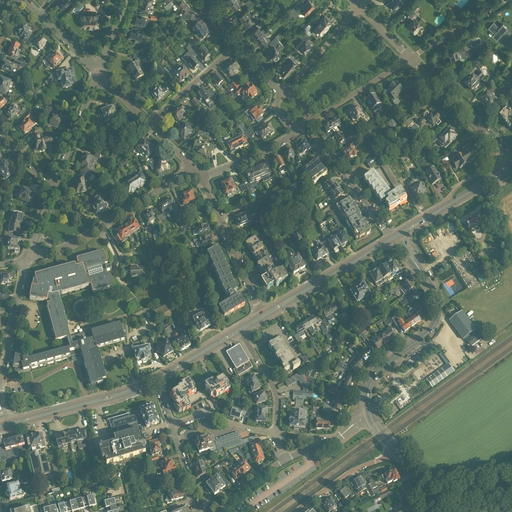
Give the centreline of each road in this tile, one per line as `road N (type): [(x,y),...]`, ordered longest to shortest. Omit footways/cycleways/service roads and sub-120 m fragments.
road 1 (tertiary): [(370,415),(372,376),(428,332),(439,310),(396,236)]
road 2 (residential): [(26,259),(67,245),(194,170)]
road 3 (secondary): [(5,425),(155,380)]
road 4 (residential): [(263,316),(201,177)]
road 5 (secondary): [(263,316),(391,238)]
road 6 (residential): [(509,167),(409,58)]
road 7 (residential): [(391,238),(305,125)]
road 8 (residential): [(0,389),(26,259)]
road 9 (secondary): [(396,236),(509,167)]
road 10 (residential): [(52,190),(97,74)]
road 11 (residential): [(147,122),(240,44)]
